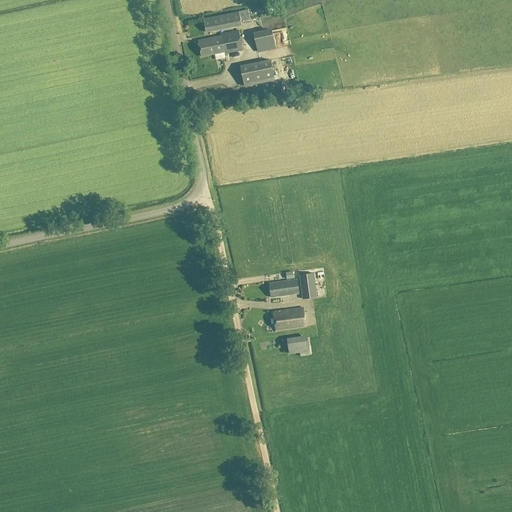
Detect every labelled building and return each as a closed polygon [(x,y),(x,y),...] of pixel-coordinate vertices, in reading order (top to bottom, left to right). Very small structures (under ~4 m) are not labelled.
[(206,32),(232,27),(240,26),(237,12),(227,14),(203,19),(206,32)] [(271,30),(253,34),(257,52),(276,48),(271,30)] [(226,54),(240,51),(242,50),(238,31),(222,34),(222,36),(198,41),(201,57),(225,52),(226,54)] [(284,72),(289,70),(285,57),(293,55),(290,46),(274,51),(278,64),(281,63),(284,72)] [(244,87),(253,85),(275,81),(270,60),(240,67),(244,87)] [(316,298),(312,274),(298,276),(302,300),(316,298)] [(299,294),(297,280),(269,285),(271,298),(299,294)] [(303,308),(273,313),(276,331),(306,326),(303,308)] [(309,337),(288,338),(289,352),(310,351),(309,337)]
